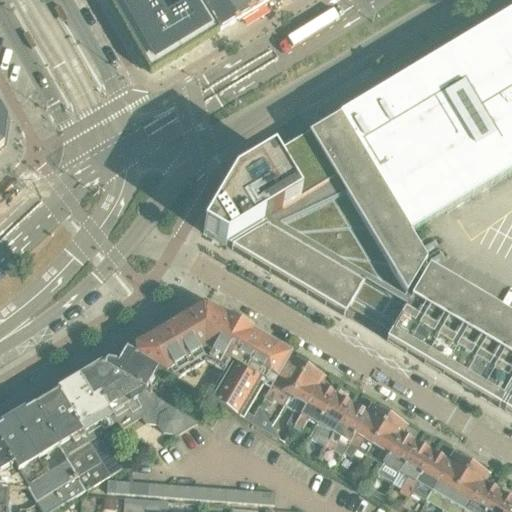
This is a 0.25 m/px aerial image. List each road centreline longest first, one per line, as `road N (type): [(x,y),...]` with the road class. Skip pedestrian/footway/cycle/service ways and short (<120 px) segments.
road 1 (residential): [(137,234),(511,450)]
road 2 (secondary): [(193,157),(446,0)]
road 3 (secondary): [(360,0),(141,134)]
road 4 (tertiary): [(4,332),(107,218),(129,166)]
road 5 (tertiary): [(0,11),(94,164)]
road 6 (secondary): [(4,332),(38,325),(137,234)]
road 7 (tertiary): [(141,134),(65,0)]
road 8 (secondary): [(94,164),(0,249)]
